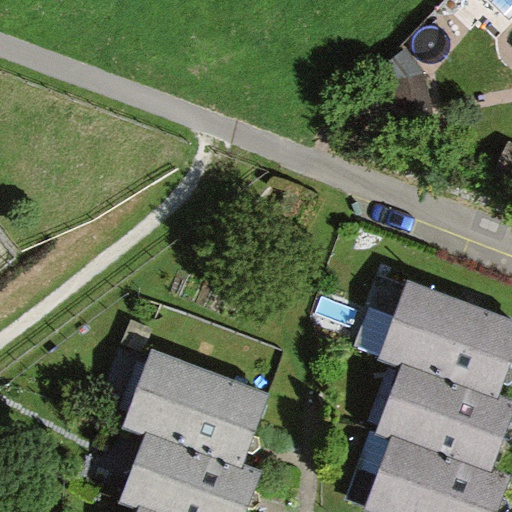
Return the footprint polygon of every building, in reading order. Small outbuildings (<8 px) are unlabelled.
[(419,111),(410,74),(369,83),(377,121),(419,111)] [(396,284),(371,356),(482,394),(507,321),(396,284)] [(153,352),(128,422),(147,431),(240,465),(268,395),(153,352)] [(387,362),(362,434),(474,472),(498,400),(387,362)] [(147,431),(122,499),(140,505),(157,511),(244,511),(259,473),(240,465),(147,431)] [(384,444),(361,511),(485,511),(496,482),(384,444)]
